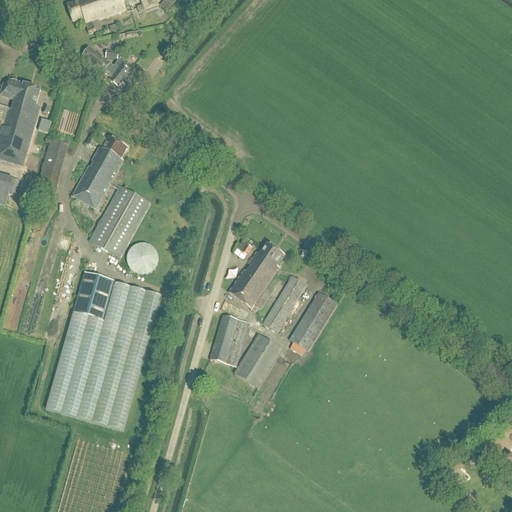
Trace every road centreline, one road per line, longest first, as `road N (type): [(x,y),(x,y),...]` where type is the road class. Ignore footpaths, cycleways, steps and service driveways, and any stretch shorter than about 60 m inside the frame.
road 1 (unclassified): [(153,511),(246,199)]
road 2 (tertiary): [(511,388),(246,199)]
road 3 (tertiary): [(246,199),(125,109)]
